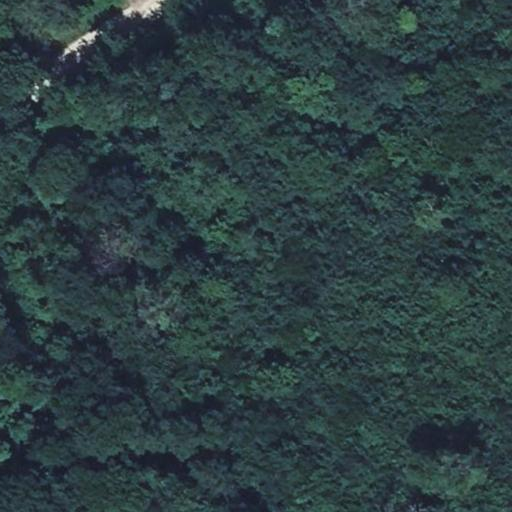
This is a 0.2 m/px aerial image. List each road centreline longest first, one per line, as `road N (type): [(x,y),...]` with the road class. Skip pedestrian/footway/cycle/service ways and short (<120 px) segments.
road 1 (track): [(0,116),(197,511)]
road 2 (track): [(154,0),(0,111)]
